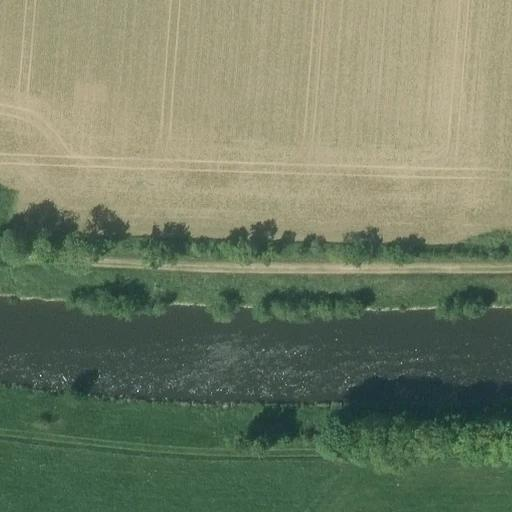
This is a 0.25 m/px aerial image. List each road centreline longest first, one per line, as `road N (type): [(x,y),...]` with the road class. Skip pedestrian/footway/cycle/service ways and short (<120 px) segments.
road 1 (track): [(0,433),(183,452),(511,452)]
road 2 (track): [(511,266),(318,271),(0,260)]
